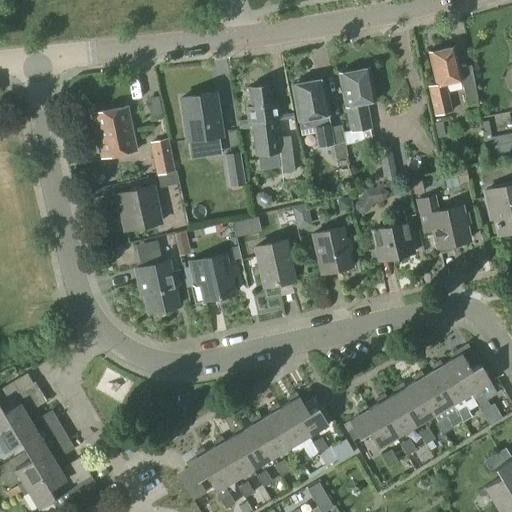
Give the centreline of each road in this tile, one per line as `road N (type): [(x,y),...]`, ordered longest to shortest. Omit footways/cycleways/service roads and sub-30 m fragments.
road 1 (residential): [(511,362),(482,321),(448,309),(191,366),(154,363),(101,335)]
road 2 (residential): [(101,335),(78,290),(34,62)]
road 3 (tertiary): [(239,39),(457,0)]
road 4 (tertiary): [(34,62),(239,39)]
road 5 (residential): [(133,511),(130,482),(72,384),(76,359),(101,335)]
